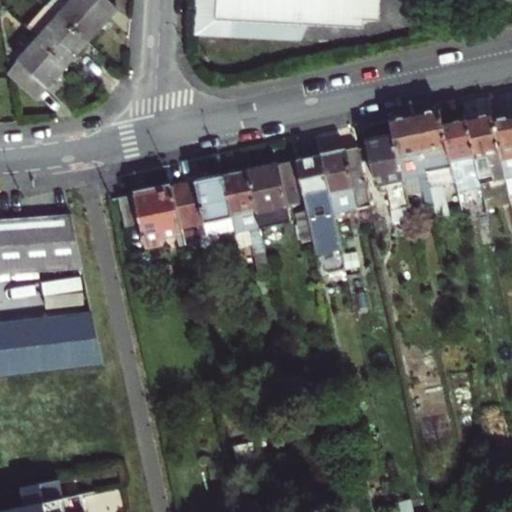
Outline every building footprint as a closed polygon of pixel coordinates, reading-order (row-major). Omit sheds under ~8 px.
[(112,0),(47,0),(45,3),(56,13),(87,41),(108,18),(106,16),(116,4),(112,0)] [(379,0),(219,0),(218,16),(233,16),(310,21),(362,24),(363,16),(378,17),(379,0)] [(87,41),(56,13),(37,36),(68,63),(87,41)] [(310,21),(233,16),(232,34),(301,38),(310,21)] [(68,63),(37,36),(9,68),(10,72),(37,98),(68,63)] [(454,179),(441,121),(438,105),(413,111),(433,202),(435,215),(449,213),(442,181),(454,179)] [(388,116),(392,132),(405,192),(422,188),(426,204),(433,202),(413,111),(388,116)] [(466,116),(480,179),(483,195),(492,193),(490,179),(505,176),(492,118),(491,111),(466,116)] [(511,113),(492,118),(505,176),(508,193),(511,191),(511,113)] [(471,180),(480,179),(466,116),(441,121),(454,179),(455,187),(472,183),(471,180)] [(365,140),(355,142),(366,194),(385,191),(392,220),(400,219),(404,234),(414,233),(405,192),(392,132),(365,138),(365,140)] [(366,194),(355,142),(319,150),(333,216),(341,215),(340,209),(368,203),(366,194)] [(333,216),(319,150),(294,156),(319,271),(344,266),(333,216)] [(246,166),(258,220),(288,213),(286,199),(296,196),(288,157),(246,166)] [(246,166),(222,171),(234,225),(244,274),(257,272),(263,293),(272,291),(258,220),(246,166)] [(171,182),(181,231),(205,226),(206,231),(234,225),(222,171),(171,182)] [(183,241),(181,231),(171,182),(132,190),(138,220),(144,247),(163,243),(161,236),(176,232),(179,242),(183,241)] [(138,220),(132,190),(117,194),(123,223),(138,220)] [(488,216),(485,206),(478,208),(480,217),(488,216)] [(0,272),(80,267),(68,213),(0,218),(0,272)] [(0,375),(101,363),(89,310),(0,320),(0,375)] [(0,511),(82,511),(78,492),(62,495),(58,477),(21,485),(24,504),(0,508),(0,511)]
